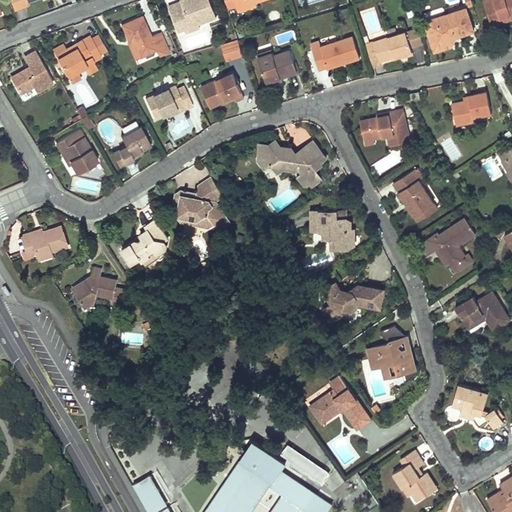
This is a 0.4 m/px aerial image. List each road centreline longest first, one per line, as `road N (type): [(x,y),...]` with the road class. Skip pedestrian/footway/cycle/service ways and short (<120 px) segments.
road 1 (residential): [(511,450),(460,472),(425,418),(438,376),(414,283),(320,98)]
road 2 (residential): [(47,187),(87,211),(100,208),(217,130),(320,98)]
road 3 (secondary): [(0,317),(111,511)]
road 4 (residential): [(320,98),(511,55)]
